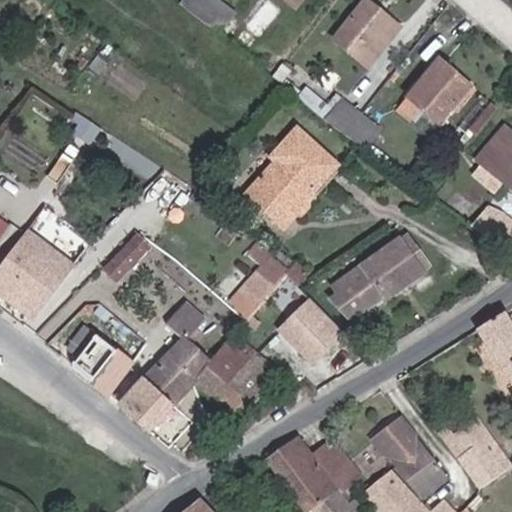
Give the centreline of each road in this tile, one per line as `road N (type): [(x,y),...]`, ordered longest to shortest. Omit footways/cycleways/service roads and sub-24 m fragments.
road 1 (unclassified): [(204,487),(511,300)]
road 2 (unclassified): [(0,320),(204,487)]
